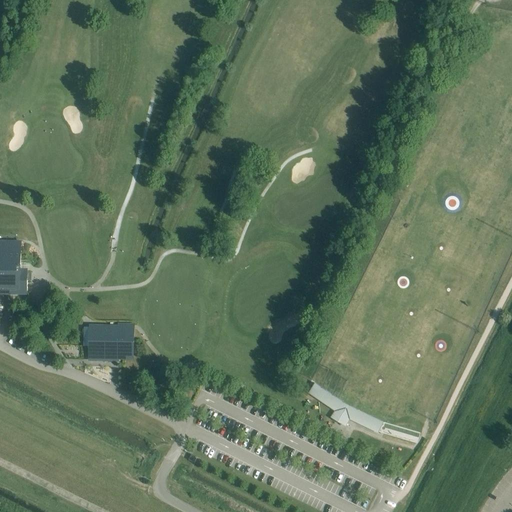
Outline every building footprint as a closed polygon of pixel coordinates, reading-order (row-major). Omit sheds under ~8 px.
[(0,294),(27,295),(28,273),(20,272),(20,252),(0,251),(0,294)] [(134,359),(134,330),(89,329),(89,358),(103,359),(103,362),(112,362),(112,359),(134,359)] [(317,385),(310,394),(337,412),(332,419),(348,428),(351,421),(355,421),(360,412),(349,407),(317,385)] [(391,428),(384,424),(360,412),(355,421),(384,435),(388,437),(396,440),(422,447),(425,438),(391,428)] [(197,458),(191,455),(188,461),(194,463),(197,458)]
